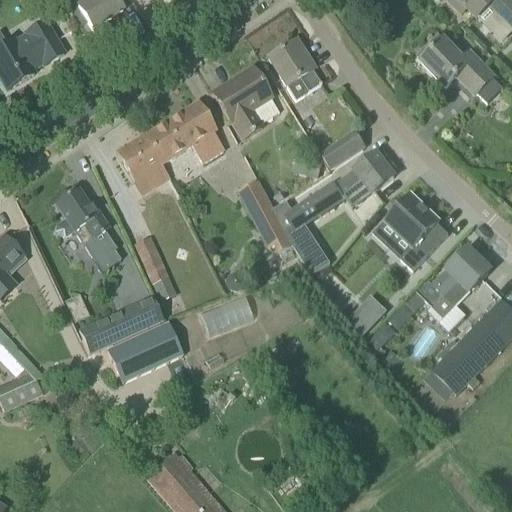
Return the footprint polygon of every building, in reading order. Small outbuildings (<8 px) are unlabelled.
[(91,0),(77,10),(93,34),(95,33),(97,36),(108,29),(106,25),(122,14),(112,0),(91,0)] [(466,13),(478,24),(490,11),(503,24),(511,14),(511,0),(445,0),(444,1),(461,18),(466,13)] [(43,70),(64,57),(44,25),(0,51),(0,84),(6,94),(34,78),(32,74),(42,68),(43,70)] [(452,81),(454,83),(455,81),(474,100),(494,80),(469,56),(463,62),(443,43),(433,53),(429,49),(416,61),(421,65),(420,66),(445,92),(449,87),(448,85),(452,81)] [(268,61),(295,105),(321,88),(312,74),(313,73),(300,52),(296,55),(291,47),(268,61)] [(270,102),(252,72),(211,97),(229,127),(230,127),(241,145),(261,132),(250,114),(270,102)] [(197,106),(142,141),(160,170),(191,151),(202,169),(224,155),(213,137),(216,136),(197,106)] [(320,158),(332,176),(367,153),(355,135),(320,158)] [(134,186),(160,170),(142,141),(115,157),(134,186)] [(354,174),(362,185),(372,198),(393,181),(375,158),(354,174)] [(344,204),(342,201),(362,185),(354,174),(343,183),(335,188),(333,186),(279,221),(290,240),(344,204)] [(268,253),(288,242),(257,186),(238,196),(268,253)] [(83,249),(108,233),(90,206),(86,209),(77,194),(55,208),(65,223),(55,230),(54,236),(58,241),(64,243),(74,236),(83,249)] [(410,253),(400,264),(412,276),(448,239),(436,228),(439,226),(410,199),(407,202),(404,200),(396,209),(398,211),(384,227),(410,253)] [(0,285),(6,280),(3,276),(22,258),(4,238),(0,241),(0,285)] [(133,250),(159,307),(175,300),(150,242),(133,250)] [(416,298),(442,323),(490,275),(467,253),(432,290),(428,286),(416,298)] [(162,325),(152,302),(78,336),(88,359),(162,325)] [(384,318),(370,304),(349,327),(362,341),(384,318)] [(511,341),(511,314),(501,304),(432,375),(452,395),(461,386),(466,390),(511,341)] [(394,320),(389,326),(397,334),(403,328),(394,320)] [(395,337),(386,328),(369,346),(377,355),(395,337)] [(0,409),(3,416),(43,399),(36,384),(43,381),(0,333),(0,365),(15,383),(0,389),(0,409)] [(137,343),(107,357),(122,390),(152,376),(137,343)] [(221,511),(174,456),(145,481),(171,511),(221,511)]
